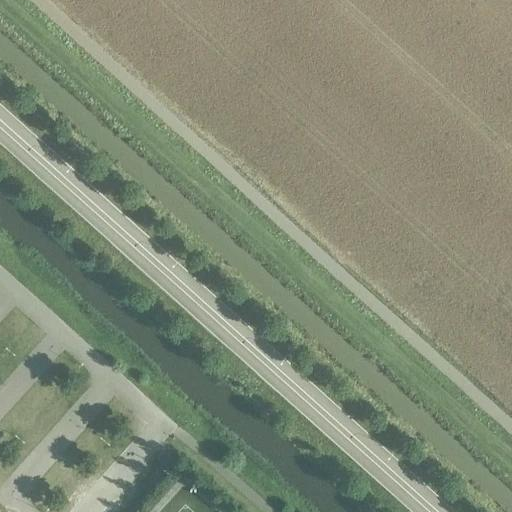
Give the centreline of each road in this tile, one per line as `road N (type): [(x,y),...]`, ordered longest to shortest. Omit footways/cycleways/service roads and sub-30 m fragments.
road 1 (secondary): [(430,511),(0,128)]
road 2 (residential): [(198,451),(0,273)]
